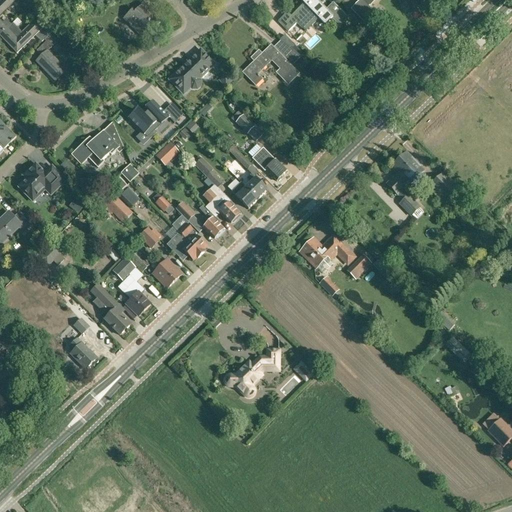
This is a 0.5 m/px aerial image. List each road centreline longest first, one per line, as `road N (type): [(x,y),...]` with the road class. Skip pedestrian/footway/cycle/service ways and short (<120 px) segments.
road 1 (secondary): [(0,493),(507,0)]
road 2 (residential): [(44,103),(91,92),(199,27)]
